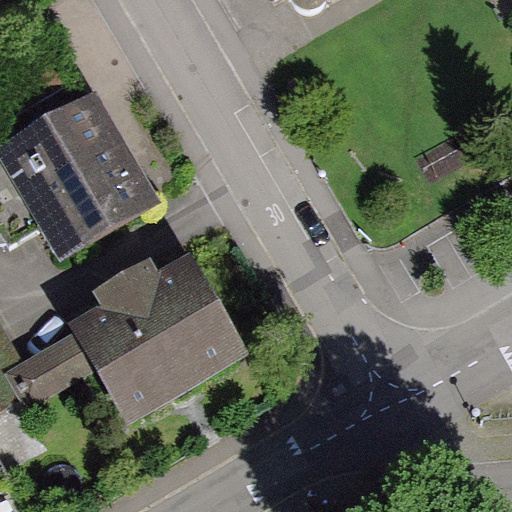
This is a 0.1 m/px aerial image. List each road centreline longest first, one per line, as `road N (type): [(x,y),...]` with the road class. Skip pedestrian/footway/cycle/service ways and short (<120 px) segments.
road 1 (residential): [(142,0),(391,402)]
road 2 (residential): [(203,511),(391,402)]
road 3 (residential): [(391,402),(511,340)]
